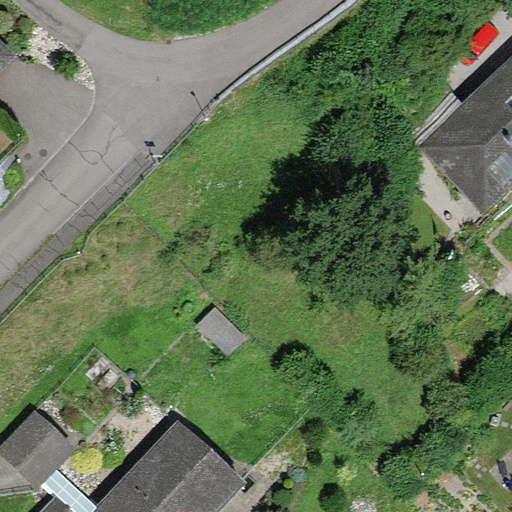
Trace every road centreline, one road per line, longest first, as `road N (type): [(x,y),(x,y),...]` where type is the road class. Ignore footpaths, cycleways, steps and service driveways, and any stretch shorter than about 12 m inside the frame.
road 1 (residential): [(0,254),(131,110),(146,67)]
road 2 (residential): [(302,0),(176,65),(146,67)]
road 3 (residential): [(146,67),(115,60),(26,0)]
